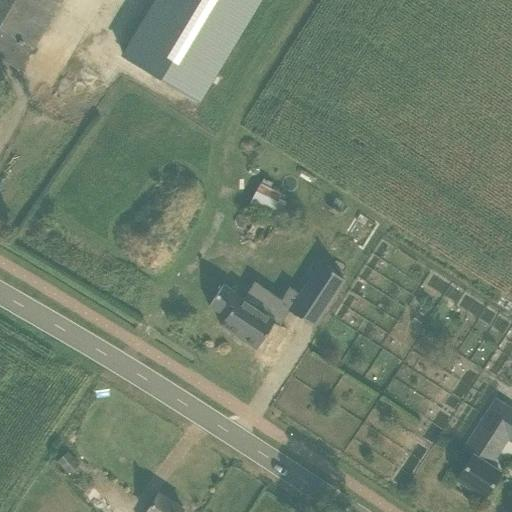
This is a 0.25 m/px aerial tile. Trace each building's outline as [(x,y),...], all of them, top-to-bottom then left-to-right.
[(0,0),(0,58),(18,69),(59,0),(0,0)] [(155,0),(122,55),(197,100),(257,0),(155,0)] [(274,212),(282,190),(259,181),(251,203),(274,212)] [(318,263),(287,310),(314,327),(344,281),(318,263)] [(223,284),(207,307),(224,318),(219,326),(255,350),(275,319),(243,298),(244,297),(223,284)] [(416,314),(408,324),(415,329),(423,318),(416,314)] [(456,479),(483,496),(500,471),(486,463),(494,450),(497,451),(507,437),(511,440),(511,408),(496,398),(464,448),(472,454),(456,479)] [(66,453),(55,462),(66,475),(86,497),(97,487),(78,466),(66,453)] [(180,511),(182,509),(157,493),(145,511),(180,511)]
